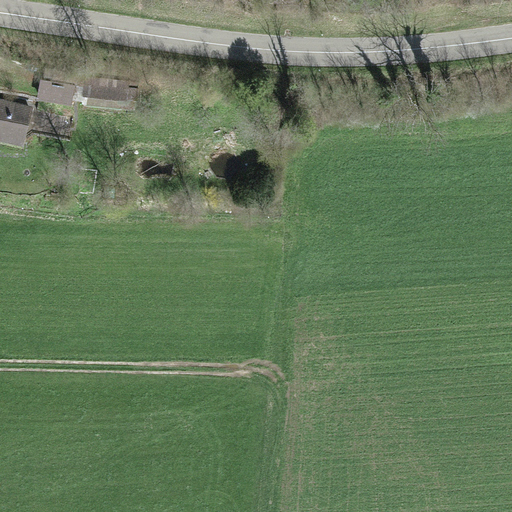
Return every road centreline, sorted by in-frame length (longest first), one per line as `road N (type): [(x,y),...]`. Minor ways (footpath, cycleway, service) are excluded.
road 1 (secondary): [(0,10),(299,48),(511,37)]
road 2 (track): [(0,364),(237,373)]
